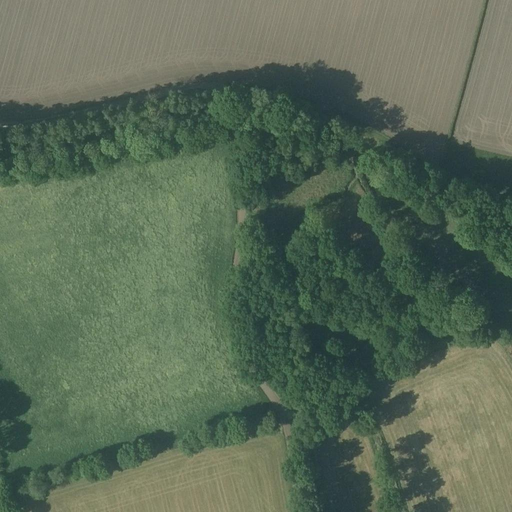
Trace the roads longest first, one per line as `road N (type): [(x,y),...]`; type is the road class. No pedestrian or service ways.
road 1 (track): [(300,511),(287,433),(240,341),(239,147),(225,88)]
road 2 (track): [(0,123),(225,88)]
